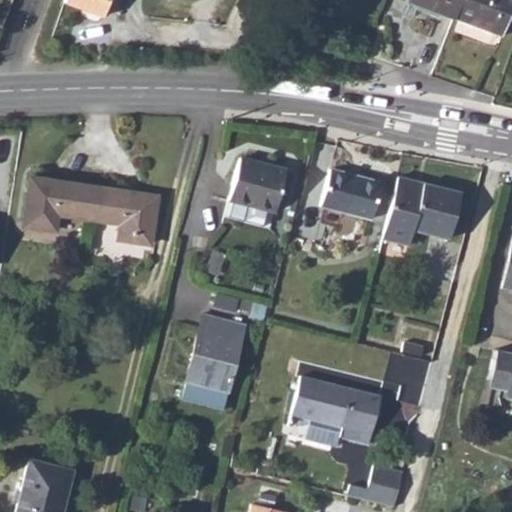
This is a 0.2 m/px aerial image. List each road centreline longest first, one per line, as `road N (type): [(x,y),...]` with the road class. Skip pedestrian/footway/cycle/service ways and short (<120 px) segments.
road 1 (tertiary): [(0,93),(128,88),(301,101),(511,138)]
road 2 (unknown): [(229,95),(98,511)]
